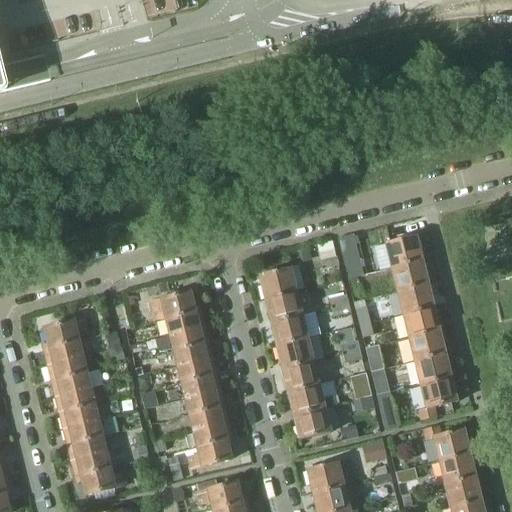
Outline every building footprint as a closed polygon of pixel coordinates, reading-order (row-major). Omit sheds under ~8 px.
[(0,93),(5,92),(49,82),(49,80),(46,67),(43,56),(0,66),(0,93)] [(352,237),(338,240),(345,269),(348,281),(356,279),(363,278),(352,237)] [(415,238),(385,246),(391,271),(422,263),(419,253),(422,250),(420,242),(416,241),(415,238)] [(307,251),(297,253),(300,263),(310,261),(307,251)] [(320,272),(338,267),(336,258),(320,262),(321,270),(320,270),(320,272)] [(422,263),(391,271),(397,294),(427,286),(427,284),(430,282),(427,274),(424,273),(422,263)] [(289,270),(258,277),(264,302),(295,294),(289,270)] [(356,279),(348,281),(351,293),(359,291),(356,279)] [(427,286),(397,294),(402,318),(433,310),(431,300),(433,297),(431,289),(428,288),(427,286)] [(295,294),(264,302),(270,325),(301,317),(295,294)] [(189,295),(149,304),(152,316),(163,313),(165,321),(194,314),(189,295)] [(329,309),(330,310),(348,305),(346,297),(329,301),(331,308),(329,309)] [(367,326),(366,320),(368,320),(364,302),(354,304),(357,316),(359,328),(367,326)] [(348,305),(330,310),(330,311),(331,311),(333,318),(350,314),(348,305)] [(433,310),(402,318),(408,341),(439,333),(438,331),(441,328),(439,320),(435,319),(433,310)] [(194,314),(165,321),(170,339),(204,331),(199,313),(194,314)] [(301,317),(270,325),(276,348),(307,341),(301,317)] [(83,321),(44,330),(49,350),(77,343),(75,335),(86,332),(83,321)] [(367,326),(359,328),(362,339),(370,338),(367,326)] [(204,331),(170,339),(174,356),(207,347),(204,331)] [(110,335),(105,336),(109,354),(115,353),(122,351),(117,333),(110,335)] [(439,333),(408,341),(414,364),(445,357),(442,346),(445,344),(443,335),(439,334),(439,333)] [(167,340),(156,343),(158,353),(169,350),(167,340)] [(307,341),(276,348),(281,371),(312,363),(307,341)] [(49,350),(44,351),(48,369),(82,361),(77,343),(49,350)] [(341,355),(341,356),(359,352),(357,343),(340,347),(342,355),(341,355)] [(146,345),(129,350),(130,356),(148,351),(146,345)] [(207,347),(174,356),(177,370),(211,362),(207,347)] [(122,351),(115,353),(118,362),(124,361),(122,351)] [(359,352),(341,356),(341,358),(343,357),(345,365),(361,361),(359,352)] [(445,357),(414,364),(419,387),(450,379),(450,378),(452,375),(450,367),(447,366),(445,357)] [(82,361),(48,369),(52,385),(86,377),(82,361)] [(211,362),(177,370),(182,387),(215,379),(211,362)] [(312,363),(281,371),(287,395),(318,387),(312,363)] [(365,376),(350,380),(355,402),(371,398),(369,390),(365,376)] [(86,377),(52,385),(56,400),(89,392),(86,377)] [(148,377),(136,380),(139,390),(146,388),(149,382),(148,377)] [(215,379),(182,387),(185,403),(219,395),(215,379)] [(385,379),(373,382),(376,397),(389,394),(385,379)] [(456,404),(453,393),(456,390),(454,382),(451,381),(450,379),(419,387),(425,411),(417,413),(419,422),(437,419),(435,409),(456,404)] [(318,387),(287,395),(293,418),(324,410),(318,387)] [(89,392),(56,400),(60,417),(93,409),(89,392)] [(153,394),(141,397),(145,413),(157,410),(153,394)] [(219,395),(185,403),(189,418),(223,411),(219,395)] [(374,411),(371,398),(355,402),(353,403),(356,415),(374,411)] [(93,409),(60,417),(64,433),(97,425),(93,409)] [(324,410),(293,418),(299,442),(330,434),(324,410)] [(223,411),(189,418),(193,434),(227,426),(223,411)] [(97,425),(64,433),(67,448),(101,440),(97,425)] [(227,426),(193,434),(197,449),(225,443),(225,442),(230,441),(227,426)] [(463,431),(440,437),(438,428),(422,432),(425,442),(432,440),(438,464),(469,456),(468,454),(471,452),(469,444),(466,443),(463,431)] [(136,445),(144,444),(141,434),(133,436),(136,445)] [(101,440),(67,448),(71,464),(105,456),(101,440)] [(383,440),(362,446),(367,463),(388,458),(383,440)] [(163,441),(154,444),(156,454),(166,452),(163,441)] [(225,443),(197,449),(199,457),(188,460),(191,471),(230,462),(225,443)] [(136,447),(136,448),(138,457),(146,455),(144,445),(136,447)] [(105,456),(71,464),(75,479),(80,477),(80,478),(109,471),(105,456)] [(469,456),(438,464),(444,488),(475,480),(472,470),(475,467),(473,459),(469,458),(469,456)] [(177,458),(168,461),(173,482),(182,480),(177,458)] [(337,464),(306,471),(312,495),(343,487),(337,464)] [(371,479),(371,480),(389,476),(387,467),(370,471),(372,478),(371,479)] [(109,471),(80,478),(85,497),(93,495),(113,490),(124,488),(122,476),(111,479),(109,471)] [(405,472),(395,475),(398,486),(407,484),(405,472)] [(389,476),(371,480),(372,481),(373,481),(375,489),(392,484),(389,476)] [(9,495),(5,480),(0,480),(0,497),(4,496),(9,495)] [(475,480),(444,488),(450,511),(480,503),(480,501),(483,498),(481,490),(477,489),(475,480)] [(214,481),(196,486),(198,494),(217,490),(214,481)] [(198,494),(196,495),(199,506),(210,504),(212,511),(240,505),(236,485),(217,490),(198,494)] [(343,487),(312,495),(315,511),(343,511),(348,511),(343,487)] [(113,490),(93,495),(95,501),(114,496),(113,490)] [(181,490),(173,492),(176,504),(184,502),(181,490)] [(409,496),(401,498),(404,510),(412,508),(409,496)] [(480,503),(450,511),(449,511),(486,511),(484,505),(481,504),(480,503)]
